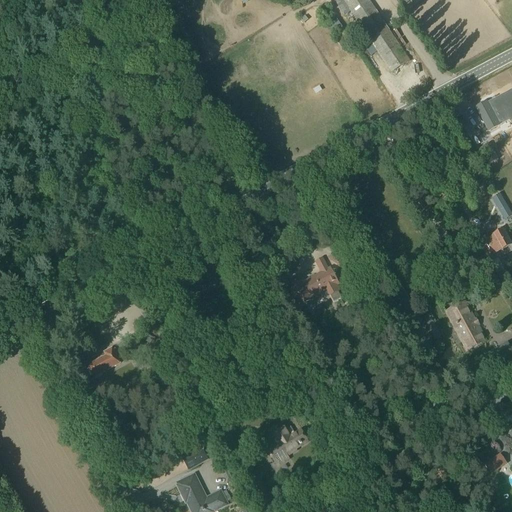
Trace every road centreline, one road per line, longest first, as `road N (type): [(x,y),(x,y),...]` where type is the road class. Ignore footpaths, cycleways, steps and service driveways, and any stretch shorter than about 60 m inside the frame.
road 1 (unclassified): [(0,331),(511,54)]
road 2 (track): [(26,316),(135,511)]
road 3 (track): [(160,0),(0,104)]
road 4 (track): [(130,258),(205,395)]
road 5 (track): [(229,205),(298,333)]
